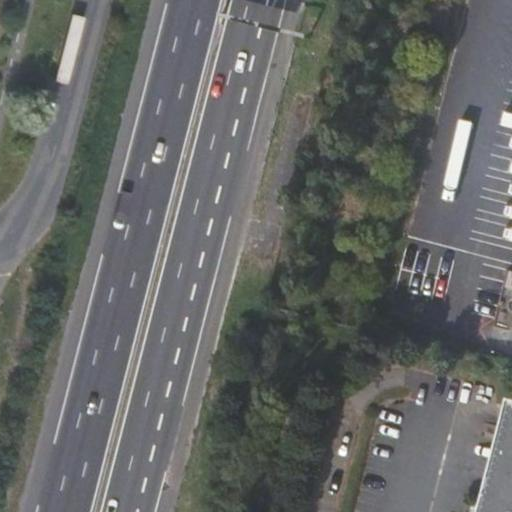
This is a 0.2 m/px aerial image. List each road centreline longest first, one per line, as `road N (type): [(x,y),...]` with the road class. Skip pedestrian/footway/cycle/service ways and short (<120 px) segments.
road 1 (motorway): [(130,511),(261,0)]
road 2 (motorway): [(193,0),(62,511)]
road 3 (unclassified): [(27,228),(41,205),(93,0)]
